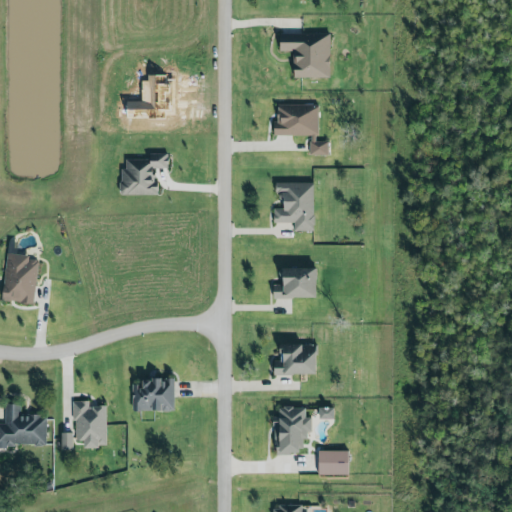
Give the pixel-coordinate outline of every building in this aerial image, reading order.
[(330,34),(280,34),(280,53),(294,53),(294,79),(330,79),(330,34)] [(273,136),(308,136),(308,155),(326,156),(326,142),(316,142),(316,106),(273,105),(273,136)] [(166,169),(166,154),(147,154),(147,160),(123,160),(123,170),(118,170),(118,196),(154,196),(154,169),(166,169)] [(272,224),(292,223),(292,232),(312,232),(311,183),(276,184),(277,210),(271,210),(272,224)] [(7,250),(1,299),(33,304),(39,259),(36,258),(30,257),(31,253),(7,250)] [(273,297),(294,297),(293,295),(316,295),(316,265),(283,265),(280,266),(279,269),(281,276),(283,276),(283,283),(273,283),(273,297)] [(279,342),(302,342),(302,343),(317,343),(317,355),(315,355),(315,373),(274,374),(273,358),(279,358),(279,342)] [(174,377),(174,410),(133,410),(133,382),(140,382),(141,377),(152,376),(156,374),(161,376),(174,377)] [(73,401),(73,441),(81,441),(81,447),(104,447),(105,406),(87,406),(87,401),(73,401)] [(0,423),(4,423),(5,404),(21,404),(21,415),(39,415),(39,417),(47,417),(47,445),(0,444),(0,423)] [(303,408),(276,407),(276,417),(273,417),(272,452),(301,453),(301,439),(308,439),(309,418),(303,418),(303,408)] [(332,407),(317,407),(317,419),(331,419),(332,407)] [(71,433),(59,432),(59,449),(71,449),(71,433)] [(316,475),(345,475),(346,451),(316,450),(316,475)]
